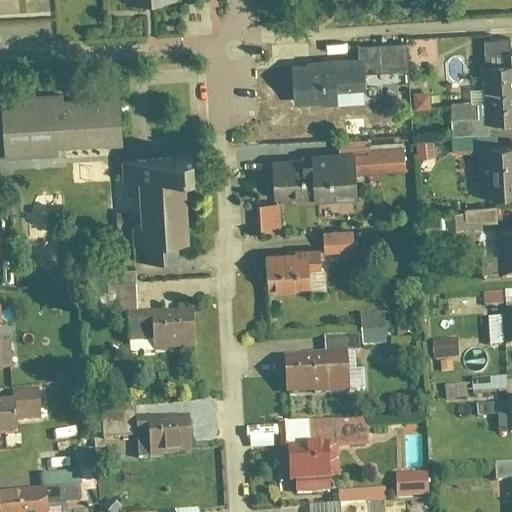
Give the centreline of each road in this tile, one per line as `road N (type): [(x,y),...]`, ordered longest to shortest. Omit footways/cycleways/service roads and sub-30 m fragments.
road 1 (residential): [(242,511),(224,141),(238,37)]
road 2 (residential): [(238,37),(0,51)]
